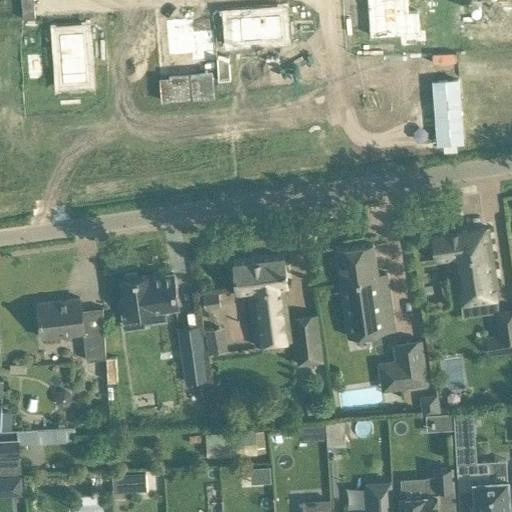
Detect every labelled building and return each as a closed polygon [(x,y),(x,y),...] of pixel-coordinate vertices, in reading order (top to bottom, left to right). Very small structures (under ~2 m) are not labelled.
[(368,0),(369,13),(419,10),(419,9),(410,9),(408,0),(368,0)] [(280,10),(230,14),(232,39),(282,35),(280,10)] [(419,10),(369,13),(371,36),(400,34),(401,46),(426,44),(425,30),(421,30),(419,10)] [(193,17),(165,19),(168,55),(192,53),(193,61),(216,60),(216,55),(214,29),(194,31),(193,17)] [(118,58),(104,59),(106,84),(121,82),(120,65),(145,64),(142,22),(116,23),(118,58)] [(84,28),(59,30),(63,80),(87,78),(84,28)] [(511,53),(498,55),(500,77),(506,77),(509,110),(511,109),(511,53)] [(230,54),(216,55),(216,60),(218,80),(228,79),(232,79),(230,54)] [(172,76),(162,77),(164,101),(209,97),(207,70),(172,73),(172,76)] [(373,80),(370,81),(372,103),(374,103),(376,132),(411,129),(407,79),(406,79),(405,73),(403,73),(385,75),(386,80),(373,80)] [(232,96),(193,102),(196,124),(216,121),(219,137),(230,135),(233,155),(284,148),(279,114),(282,113),(280,97),(240,103),(240,106),(234,106),(232,96)] [(152,116),(108,123),(110,141),(122,139),(124,153),(112,155),(115,172),(160,166),(162,165),(162,161),(156,121),(155,116),(152,116)] [(453,256),(460,303),(500,297),(489,226),(432,235),(436,258),(453,256)] [(337,248),(349,336),(396,329),(387,272),(378,274),(373,243),(337,248)] [(233,263),(237,291),(249,289),(256,345),(292,340),(285,284),(289,284),(285,256),(233,263)] [(125,273),(125,278),(122,278),(124,296),(120,297),(122,309),(126,309),(127,314),(142,312),(144,323),(167,319),(165,308),(179,306),(174,273),(151,276),(151,274),(137,276),(137,272),(125,273)] [(221,306),(219,292),(203,295),(204,298),(199,298),(200,306),(205,306),(205,308),(221,306)] [(38,302),(41,322),(42,336),(85,331),(81,297),(38,302)] [(511,307),(496,310),(500,337),(511,335),(511,307)] [(204,329),(208,352),(224,350),(220,326),(204,329)] [(296,339),(299,363),(323,360),(320,335),(296,339)] [(106,357),(105,337),(84,339),(87,359),(106,357)] [(427,382),(421,339),(395,343),(401,386),(427,382)] [(204,347),(182,350),(186,380),(208,377),(204,347)] [(26,363),(10,363),(10,372),(26,372),(26,363)] [(420,396),(423,414),(441,411),(440,406),(438,394),(420,396)] [(315,403),(306,404),(308,412),(316,411),(315,403)] [(453,411),(452,404),(440,406),(441,411),(441,413),(453,411)] [(457,461),(471,460),(468,412),(454,413),(455,429),(457,461)] [(454,413),(434,414),(435,430),(455,429),(454,413)] [(335,419),(327,420),(329,446),(347,444),(346,419),(335,419)] [(75,425),(19,428),(20,439),(20,443),(76,440),(75,434),(75,425)] [(20,439),(0,440),(0,456),(20,455),(20,443),(20,439)] [(475,489),(476,511),(510,511),(508,478),(491,479),(490,459),(471,460),(457,461),(459,490),(475,489)] [(402,511),(438,511),(438,503),(455,502),(452,467),(434,468),(435,476),(424,477),(425,495),(401,496),(402,511)] [(126,473),(113,474),(114,491),(128,491),(126,473)] [(20,476),(5,477),(7,496),(21,495),(20,476)] [(393,511),(392,480),(369,482),(370,511),(393,511)]
